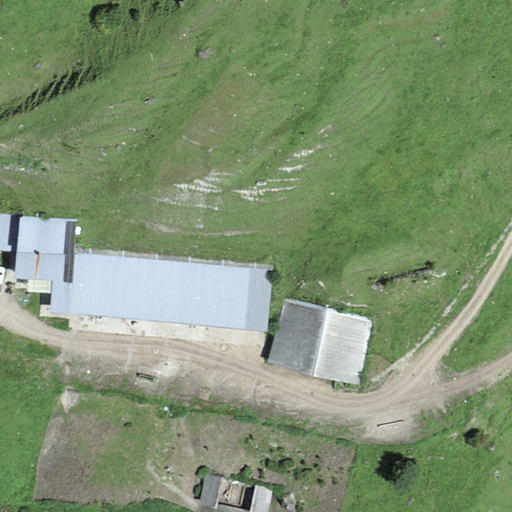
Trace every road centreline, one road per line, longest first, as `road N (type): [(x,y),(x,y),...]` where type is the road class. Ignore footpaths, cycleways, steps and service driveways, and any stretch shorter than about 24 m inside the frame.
road 1 (track): [(0,315),(80,344),(230,367),(348,405)]
road 2 (track): [(348,405),(403,380),(434,350),(511,237)]
road 3 (track): [(348,405),(469,379),(511,357)]
